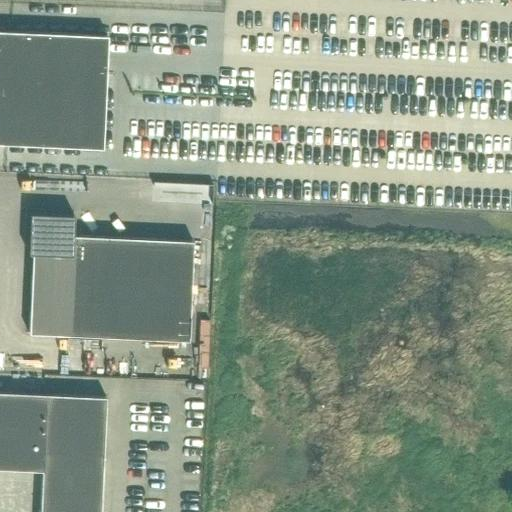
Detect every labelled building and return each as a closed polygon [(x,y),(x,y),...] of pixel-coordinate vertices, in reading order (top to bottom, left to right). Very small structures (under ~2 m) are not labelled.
[(0,143),(5,144),(101,148),(106,35),(3,31),(3,27),(0,26),(0,143)] [(210,204),(211,171),(148,170),(147,203),(210,204)] [(187,340),(192,241),(72,235),(73,215),(29,213),(27,254),(31,254),(28,333),(187,340)] [(158,343),(158,371),(190,371),(190,344),(158,343)] [(49,356),(48,363),(61,364),(61,367),(83,369),(84,360),(49,356)] [(173,380),(174,408),(193,408),(192,379),(173,380)] [(0,468),(41,470),(44,394),(0,392),(0,468)] [(44,394),(41,470),(39,511),(99,511),(105,397),(44,394)]
